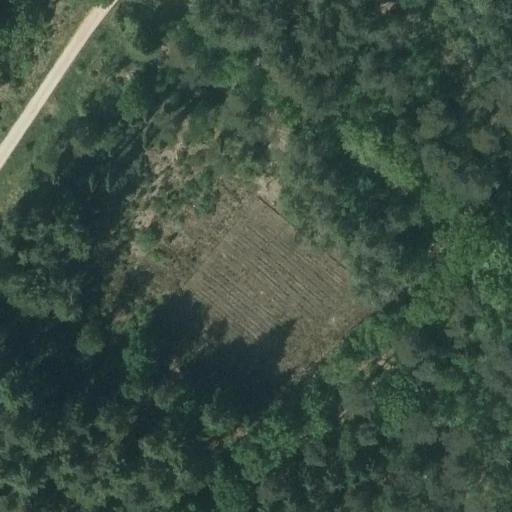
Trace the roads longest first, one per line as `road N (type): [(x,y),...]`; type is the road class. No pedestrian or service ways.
road 1 (unclassified): [(511,261),(198,0)]
road 2 (track): [(462,266),(207,511)]
road 3 (track): [(0,164),(111,0)]
road 4 (track): [(511,380),(478,333),(462,266),(484,241)]
